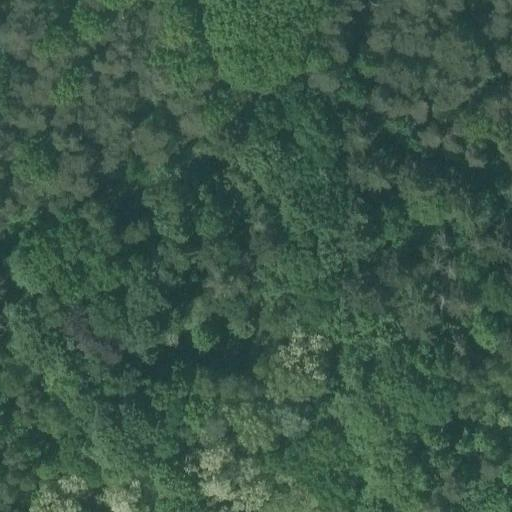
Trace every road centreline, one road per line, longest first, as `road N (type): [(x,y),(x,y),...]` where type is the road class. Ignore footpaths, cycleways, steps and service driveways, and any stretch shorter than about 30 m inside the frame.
road 1 (track): [(282,78),(243,120),(0,246)]
road 2 (track): [(282,78),(298,77),(511,229)]
